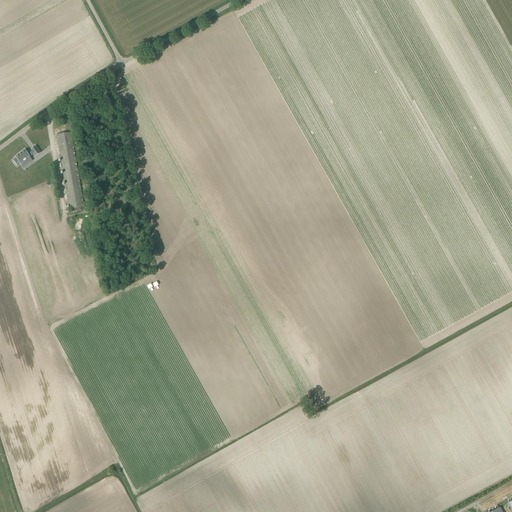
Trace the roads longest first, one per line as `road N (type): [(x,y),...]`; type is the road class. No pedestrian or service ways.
road 1 (unclassified): [(0,152),(123,66)]
road 2 (unclassified): [(123,66),(236,0)]
